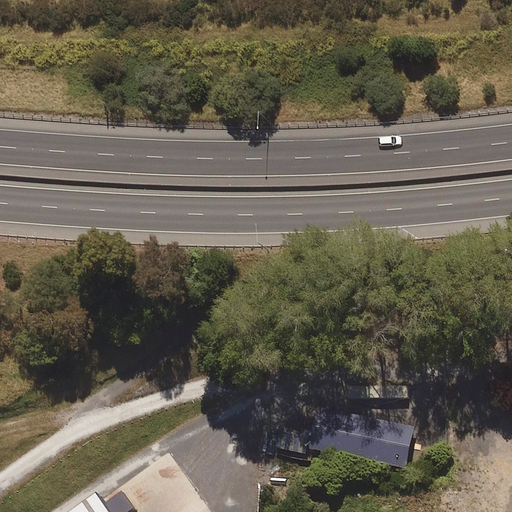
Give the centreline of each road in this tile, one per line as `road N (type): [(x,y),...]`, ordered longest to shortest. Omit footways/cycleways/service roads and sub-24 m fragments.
road 1 (track): [(511,347),(451,344),(299,359),(89,423),(0,482)]
road 2 (motorway): [(0,142),(171,156),(300,156),(511,140)]
road 3 (motorway): [(511,195),(336,213),(0,203)]
road 4 (track): [(62,511),(220,410)]
